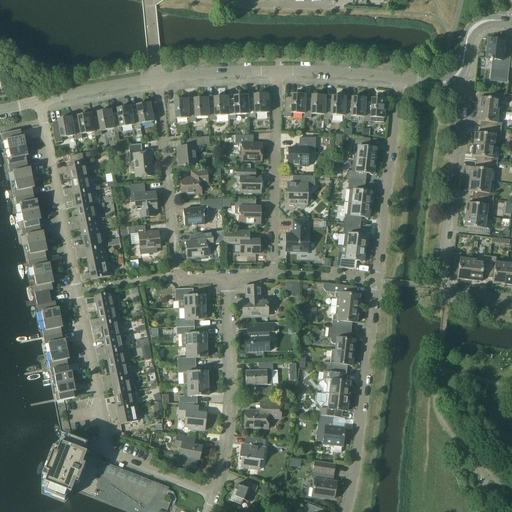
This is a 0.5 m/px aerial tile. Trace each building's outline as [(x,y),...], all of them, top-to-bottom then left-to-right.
[(487,45),(485,59),(490,60),(490,61),(492,61),(492,60),(494,60),(493,70),(500,71),(499,80),(507,81),(509,58),(503,57),(504,48),(505,45),(505,41),(487,39),(487,40),(489,40),(488,44),(487,45)] [(478,97),(477,109),(498,112),(500,100),(505,101),(505,95),(484,92),(483,98),(478,97)] [(254,98),(248,99),(249,114),(248,114),(249,119),(256,118),(256,114),(269,113),(268,94),(254,95),(254,98)] [(291,113),(304,114),(305,98),(306,95),(292,94),(292,98),(285,97),(284,117),(291,117),(291,113)] [(234,100),(228,100),(229,116),(228,116),(229,120),(236,119),(236,115),(248,114),(249,114),(248,99),(248,95),(234,96),(234,100)] [(311,119),(311,114),(324,115),(325,100),(326,96),(312,95),(312,99),(305,98),(304,114),(304,118),(311,119)] [(214,101),(208,101),(209,117),(208,117),(209,121),(216,121),(216,116),(228,116),(229,116),(228,100),(228,96),(214,97),(214,101)] [(324,115),(324,119),(331,120),(331,115),(344,116),(345,101),(346,97),(332,96),(332,100),(325,100),(324,115)] [(351,117),(364,117),(365,102),(366,98),(352,97),(352,101),(345,101),(344,116),(344,120),(351,121),(351,117)] [(194,102),(188,103),(189,118),(188,118),(189,122),(196,122),(196,118),(208,117),(209,117),(208,101),(208,98),(194,99),(194,102)] [(188,103),(188,99),(174,100),(174,104),(167,104),(169,124),(176,123),(176,119),(188,118),(189,118),(188,103)] [(364,117),(364,121),(384,123),(384,118),(385,118),(386,99),(372,99),(372,102),(365,102),(364,117)] [(137,109),(131,110),(134,125),(133,125),(134,129),(140,128),(141,128),(141,124),(154,122),(150,103),(137,105),(137,109)] [(117,112),(111,113),(114,129),(114,133),(122,132),(121,127),(133,125),(134,125),(131,110),(130,106),(117,109),(117,112)] [(481,122),(480,127),(501,130),(502,123),(497,123),(498,112),(477,109),(476,121),(481,122)] [(98,116),(92,117),(91,117),(94,132),(95,136),(102,135),(101,131),(114,129),(111,113),(111,110),(97,112),(98,116)] [(78,119),(72,120),(72,121),(75,136),(74,136),(75,140),(82,139),(82,135),(94,132),(91,117),(92,117),(91,113),(77,116),(78,119)] [(72,121),(72,120),(71,117),(58,119),(58,123),(52,124),(55,144),(63,142),(62,138),(74,136),(75,136),(72,121)] [(475,133),(473,144),(494,147),(496,136),(501,136),(501,130),(480,127),(479,133),(475,133)] [(134,129),(137,141),(143,140),(140,128),(134,129)] [(7,141),(9,150),(26,146),(24,136),(22,137),(21,130),(2,134),(4,142),(7,141)] [(262,143),(253,143),(253,136),(235,136),(235,143),(242,143),(242,161),(262,161),(262,143)] [(209,137),(197,139),(198,146),(210,144),(209,137)] [(355,146),(353,159),(375,161),(376,152),(377,151),(377,149),(376,147),(374,147),(372,148),(370,148),(368,145),(369,138),(354,137),(353,146),(355,146)] [(289,148),(288,166),(308,167),(309,151),(315,151),(316,138),(300,138),(299,149),(289,148)] [(135,162),(136,178),(153,176),(151,153),(142,153),(141,144),(129,146),(131,163),(135,162)] [(473,144),(472,156),(477,157),(476,163),(497,165),(503,166),(504,163),(498,162),(498,159),(493,158),(494,147),(473,144)] [(8,159),(9,166),(27,163),(26,157),(28,156),(26,146),(9,150),(11,158),(8,159)] [(184,166),(184,167),(195,166),(195,165),(197,165),(196,146),(177,147),(179,167),(184,166)] [(70,156),(71,163),(84,160),(82,154),(70,156)] [(346,180),(349,181),(364,182),(365,175),(367,174),(370,174),(371,175),(373,175),(375,174),(375,172),(374,170),(375,161),(353,159),(352,171),(347,171),(346,180)] [(70,173),(71,180),(89,177),(87,170),(90,169),(88,162),(68,165),(68,167),(70,166),(71,172),(70,173)] [(14,173),(15,181),(33,178),(31,168),(28,169),(27,163),(9,166),(10,173),(14,173)] [(471,168),(469,180),(490,182),(492,171),(497,171),(497,165),(476,163),(475,168),(471,168)] [(207,170),(195,171),(191,171),(192,178),(180,179),(182,196),(201,194),(200,184),(208,183),(207,177),(207,170)] [(255,170),(236,170),(236,176),(240,176),(240,193),(261,193),(261,176),(255,176),(255,170)] [(111,173),(105,174),(108,188),(114,187),(111,173)] [(288,184),(288,189),(287,205),(290,205),(290,206),(294,206),(294,205),(299,205),(303,209),(312,201),(307,197),(308,190),(311,187),(315,187),(315,177),(293,176),(293,183),(290,183),(288,183),(288,184)] [(74,194),(94,190),(93,183),(90,184),(89,177),(71,180),(73,188),(74,188),(75,194),(74,194)] [(14,191),(15,198),(33,194),(32,188),(35,188),(33,178),(15,181),(17,190),(14,191)] [(473,192),(472,198),(493,200),(494,194),(489,193),(490,182),(469,180),(468,191),(473,192)] [(350,190),(348,203),(370,205),(371,196),(372,195),(373,193),(371,191),(369,191),(368,192),(365,191),(363,189),(364,182),(349,181),(348,190),(350,190)] [(156,209),(155,196),(155,193),(154,193),(150,193),(145,194),(144,184),(129,185),(131,203),(136,203),(136,211),(140,210),(141,217),(155,216),(154,209),(156,209)] [(75,201),(77,209),(94,205),(93,198),(95,197),(94,190),(74,194),(74,195),(75,195),(77,201),(75,201)] [(20,205),(22,213),(39,210),(37,200),(35,200),(33,194),(15,198),(17,205),(20,205)] [(467,203),(465,215),(486,217),(488,206),(493,207),(493,200),(472,198),(471,203),(467,203)] [(222,199),(200,201),(200,208),(183,210),(185,227),(205,225),(204,217),(208,217),(208,212),(222,210),(222,199)] [(235,214),(239,215),(239,224),(260,224),(260,215),(259,215),(259,207),(252,207),(252,201),(256,201),(256,200),(235,199),(235,214)] [(345,215),(344,224),(359,226),(360,219),(362,217),(365,217),(366,219),(368,219),(370,218),(370,215),(369,214),(370,205),(348,203),(347,215),(345,215)] [(80,222),(80,223),(100,219),(98,212),(96,212),(94,205),(77,209),(78,217),(80,216),(81,222),(80,222)] [(20,223),(22,230),(40,226),(39,220),(41,220),(39,210),(22,213),(24,222),(20,223)] [(486,217),(465,215),(464,227),(469,227),(468,233),(489,235),(490,229),(485,228),(486,217)] [(81,229),(83,237),(100,234),(99,226),(101,226),(100,219),(80,223),(80,224),(81,223),(82,229),(81,229)] [(295,234),(286,234),(286,257),(287,257),(287,252),(308,252),(308,234),(307,234),(307,221),(293,220),(293,228),(295,228),(295,234)] [(343,247),(347,247),(365,249),(366,240),(367,239),(368,236),(366,235),(364,234),(363,235),(360,235),(358,233),(359,226),(344,224),(343,234),(345,234),(343,247)] [(27,236),(28,245),(45,242),(43,232),(41,232),(40,226),(22,230),(23,237),(27,236)] [(139,234),(141,255),(157,253),(156,248),(160,248),(159,232),(146,233),(145,226),(128,228),(129,235),(139,234)] [(186,242),(188,258),(208,257),(207,246),(224,244),(222,232),(198,234),(198,241),(186,242)] [(240,244),(240,254),(259,254),(260,240),(242,240),(242,232),(251,233),(251,232),(225,232),(224,243),(240,244)] [(85,251),(105,247),(104,240),(101,241),(100,234),(83,237),(84,245),(85,245),(87,250),(85,251)] [(27,254),(28,262),(46,258),(45,252),(47,251),(45,242),(28,245),(30,254),(27,254)] [(87,258),(88,265),(106,262),(104,255),(107,254),(105,247),(85,251),(85,252),(87,251),(88,257),(87,258)] [(365,249),(347,247),(346,259),(340,259),(339,268),(354,270),(355,263),(357,261),(360,261),(361,262),(363,263),(365,261),(365,259),(364,258),(365,249)] [(458,280),(469,281),(472,260),(461,258),(461,253),(455,253),(452,274),(458,275),(458,280)] [(482,277),(488,278),(490,257),(484,256),(483,261),(472,260),(469,281),(481,282),(482,277)] [(493,283),(505,285),(507,264),(496,262),(496,257),(490,257),(488,278),(493,279),(493,283)] [(33,268),(35,277),(52,273),(50,264),(48,264),(46,258),(28,262),(30,269),(33,268)] [(106,262),(88,265),(90,273),(91,273),(92,279),(91,279),(91,280),(111,276),(110,268),(107,269),(106,262)] [(34,288),(36,299),(50,296),(49,291),(53,290),(52,284),(54,283),(52,273),(35,277),(37,287),(34,288)] [(336,306),(336,307),(358,309),(358,308),(360,307),(360,305),(359,303),(360,295),(352,294),(353,287),(324,283),(323,289),(326,292),(336,293),(336,297),(337,299),(337,300),(336,307),(336,306)] [(247,301),(243,301),(244,317),(268,316),(267,300),(261,301),(260,287),(246,287),(247,301)] [(178,297),(179,309),(185,308),(205,308),(205,296),(190,296),(190,289),(175,290),(175,297),(178,297)] [(96,303),(97,311),(115,308),(114,300),(116,300),(114,293),(95,297),(96,297),(97,303),(96,303)] [(42,312),(44,321),(61,318),(59,308),(57,308),(55,302),(52,303),(50,296),(36,299),(39,313),(42,312)] [(333,321),(332,328),(332,329),(347,331),(348,331),(349,322),(357,323),(358,316),(359,314),(359,312),(358,310),(358,309),(336,307),(336,314),(335,314),(335,315),(333,316),(333,320),(332,320),(332,321),(333,321)] [(100,325),(120,321),(119,314),(116,315),(115,308),(97,311),(99,319),(100,319),(102,324),(100,325)] [(176,320),(176,328),(192,327),(191,320),(206,320),(205,308),(185,308),(179,309),(185,309),(185,320),(176,320)] [(42,331),(44,338),(62,334),(60,328),(63,328),(61,318),(44,321),(45,330),(42,331)] [(102,332),(103,339),(121,336),(119,329),(122,328),(120,321),(100,325),(100,326),(102,325),(103,331),(102,332)] [(269,352),(268,333),(279,332),(279,323),(247,324),(247,335),(244,335),(245,353),(253,353),(255,354),(258,354),(259,352),(269,352)] [(182,347),(186,346),(207,346),(206,334),(192,334),(192,327),(176,328),(177,335),(182,335),(182,347)] [(336,344),(335,351),(353,353),(355,340),(349,339),(347,337),(347,331),(332,329),(332,328),(329,328),(327,338),(331,338),(331,341),(333,344),(336,344)] [(48,344),(50,353),(67,350),(65,340),(63,340),(62,334),(44,338),(45,345),(48,344)] [(106,353),(106,354),(126,350),(125,343),(122,343),(121,336),(103,339),(105,347),(106,347),(107,353),(106,353)] [(177,358),(178,366),(193,365),(193,358),(207,358),(207,346),(186,346),(186,358),(177,358)] [(49,362),(50,370),(68,366),(67,360),(69,359),(67,350),(50,353),(52,362),(49,362)] [(107,360),(109,368),(126,364),(125,357),(127,357),(126,350),(106,354),(108,354),(109,360),(107,360)] [(325,362),(324,372),(342,374),(343,367),(346,365),(352,366),(353,353),(335,351),(332,350),(330,363),(325,362)] [(151,352),(143,354),(144,361),(152,359),(151,352)] [(272,371),(273,370),(273,362),(260,362),(259,363),(259,368),(259,371),(246,371),(246,386),(267,385),(272,385),(272,371)] [(112,381),(112,382),(132,378),(130,371),(128,371),(126,364),(109,368),(110,376),(112,375),(113,381),(112,381)] [(183,373),(183,385),(187,384),(208,384),(208,371),(193,372),(193,365),(178,366),(178,373),(183,373)] [(55,376),(56,385),(74,381),(72,371),(69,372),(68,366),(50,370),(52,377),(55,376)] [(322,391),(319,393),(327,394),(348,397),(349,396),(350,393),(349,390),(350,382),(347,381),(346,382),(344,380),(345,374),(342,374),(324,372),(323,380),(328,386),(327,392),(322,391)] [(113,388),(115,396),(132,393),(131,385),(133,385),(132,378),(112,382),(113,382),(114,388),(113,388)] [(74,381),(56,385),(58,394),(55,394),(57,402),(75,398),(73,392),(76,391),(74,381)] [(184,396),(179,396),(179,404),(194,404),(194,396),(197,396),(208,396),(208,384),(187,384),(187,390),(183,390),(184,396)] [(117,410),(137,406),(136,399),(134,400),(132,393),(115,396),(116,404),(118,404),(119,409),(117,410)] [(320,407),(319,416),(333,417),(340,418),(341,412),(343,410),(343,411),(347,412),(348,403),(349,401),(348,398),(348,397),(327,394),(326,403),(320,407)] [(268,412),(245,411),(245,428),(268,429),(268,421),(274,421),(274,412),(281,412),(281,403),(268,403),(268,412)] [(179,404),(177,418),(185,419),(184,429),(188,430),(188,431),(204,433),(206,415),(193,413),(194,404),(179,404)] [(137,406),(117,410),(118,411),(119,410),(120,416),(119,417),(120,425),(138,421),(138,420),(139,420),(137,413),(139,413),(137,406)] [(333,417),(319,416),(316,441),(324,442),(323,444),(334,446),(333,452),(341,453),(342,447),(343,447),(345,428),(332,427),(333,417)] [(71,493),(72,488),(75,482),(77,483),(85,464),(82,463),(86,452),(84,451),(85,448),(87,443),(67,435),(64,444),(60,442),(56,453),(52,451),(45,470),(49,472),(44,482),(48,484),(45,493),(64,501),(68,492),(71,493)] [(190,438),(177,435),(175,447),(181,448),(178,465),(195,469),(197,460),(199,460),(202,447),(189,444),(190,438)] [(241,468),(255,470),(255,469),(256,460),(263,461),(266,440),(246,437),(244,449),(241,449),(239,457),(242,458),(241,468)] [(75,482),(72,488),(133,511),(159,511),(164,501),(168,491),(169,488),(168,488),(155,483),(142,478),(142,477),(141,478),(128,473),(129,472),(128,472),(115,467),(106,464),(107,463),(99,460),(100,458),(86,452),(82,463),(85,464),(77,483),(75,482)] [(315,461),(312,480),(314,480),(313,487),(307,487),(307,488),(306,488),(305,495),(306,496),(306,497),(320,499),(320,498),(325,498),(326,496),(334,497),(336,483),(331,482),(331,481),(332,480),(332,478),(331,477),(331,476),(334,476),(335,464),(315,461)] [(234,489),(229,500),(241,505),(243,500),(248,502),(252,491),(256,493),(258,486),(245,481),(243,487),(241,486),(241,487),(236,485),(235,489),(234,489)]
